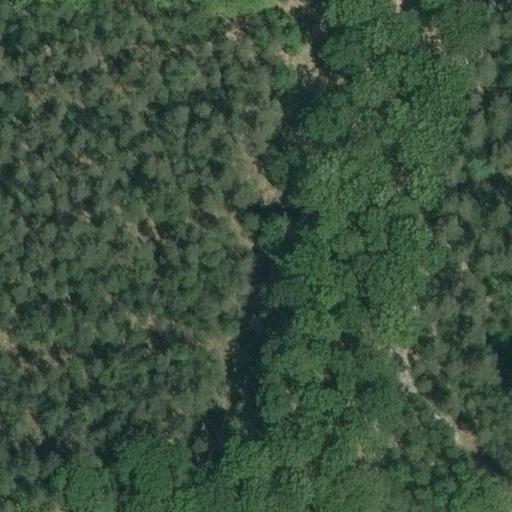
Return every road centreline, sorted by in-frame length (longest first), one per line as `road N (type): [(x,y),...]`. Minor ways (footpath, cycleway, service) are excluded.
road 1 (track): [(476,0),(394,361)]
road 2 (track): [(394,361),(461,447),(494,511)]
road 3 (track): [(394,361),(361,511)]
